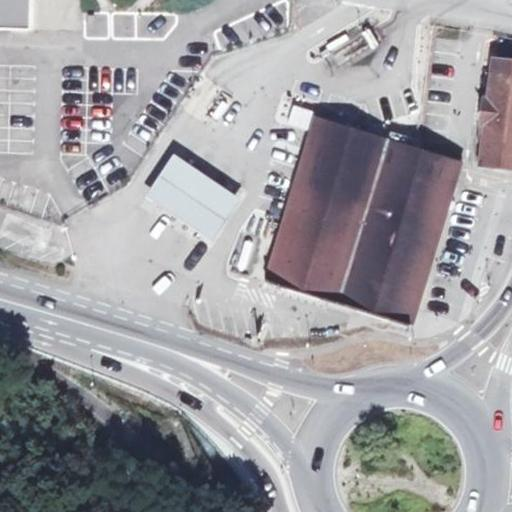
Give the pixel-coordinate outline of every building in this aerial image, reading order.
[(0,0),(0,23),(33,23),(34,0),(0,0)] [(333,67),(358,57),(349,35),(325,45),(333,67)] [(486,144),(483,166),(511,169),(511,62),(496,60),(488,126),(480,125),(477,143),(486,144)] [(111,77),(79,114),(93,126),(125,89),(111,77)] [(451,200),(462,162),(318,118),(284,242),(282,241),(270,280),(413,325),(419,306),(451,200)] [(240,205),(176,158),(147,197),(212,244),(240,205)]
